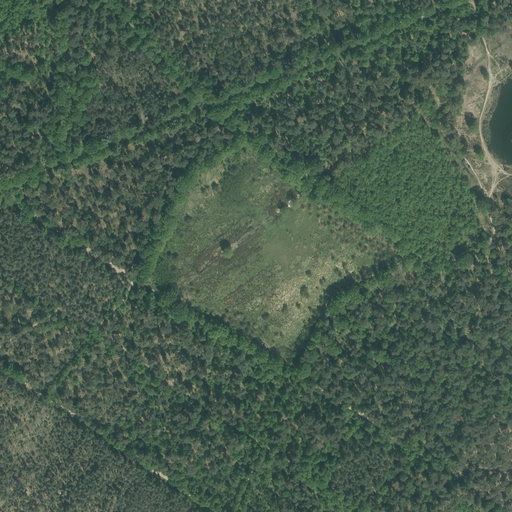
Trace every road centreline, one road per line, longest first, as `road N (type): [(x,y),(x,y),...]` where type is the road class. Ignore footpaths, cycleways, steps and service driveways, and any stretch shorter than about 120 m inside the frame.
road 1 (unknown): [(0,181),(453,0)]
road 2 (track): [(137,280),(431,455)]
road 3 (track): [(219,511),(41,393)]
road 4 (unknown): [(98,328),(267,446)]
road 5 (track): [(0,190),(124,272)]
road 6 (track): [(309,383),(333,382),(403,341),(435,335)]
road 7 (unknown): [(267,446),(370,511)]
